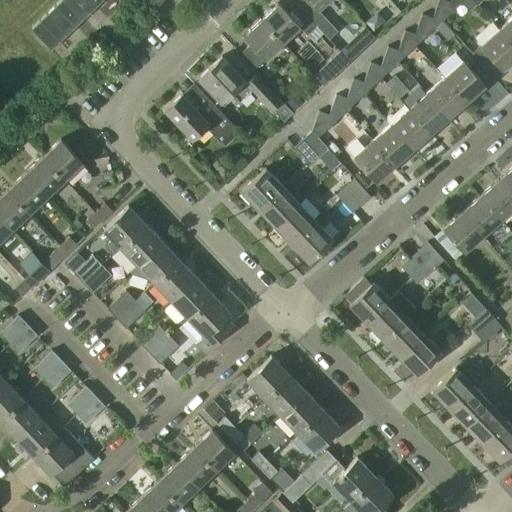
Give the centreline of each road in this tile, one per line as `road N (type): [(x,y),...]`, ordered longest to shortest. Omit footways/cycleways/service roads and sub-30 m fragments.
road 1 (residential): [(287,311),(98,125),(231,3)]
road 2 (residential): [(49,511),(287,311)]
road 3 (residential): [(287,311),(511,117)]
road 4 (residential): [(478,511),(287,311)]
